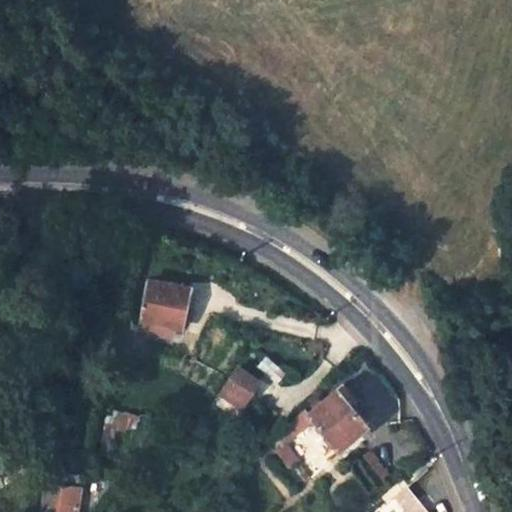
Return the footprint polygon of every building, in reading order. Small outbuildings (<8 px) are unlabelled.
[(75,279),(77,265),(65,263),(63,278),(75,279)] [(190,291),(149,283),(141,321),(182,329),(190,291)] [(248,400),(259,383),(238,369),(227,387),(248,400)] [(339,450),(364,426),(336,392),(309,415),(313,420),(339,450)] [(295,437),(313,420),(309,415),(305,410),(287,428),(295,437)] [(75,511),(79,488),(55,484),(56,474),(50,473),(45,511),(75,511)] [(55,484),(79,488),(81,477),(56,474),(55,484)] [(422,511),(405,490),(377,511),(422,511)]
